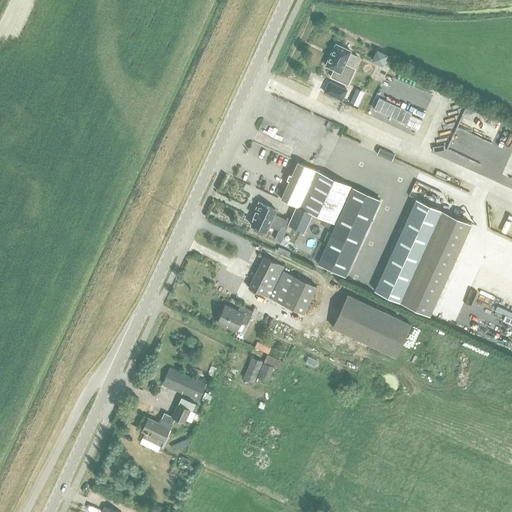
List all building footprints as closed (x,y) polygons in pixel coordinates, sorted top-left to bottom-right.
[(326,65),(334,69),(331,77),(348,84),(355,69),(345,64),(351,51),(336,44),(326,65)] [(383,66),(388,55),(376,50),(371,60),(383,66)] [(347,90),(328,81),(324,92),(342,100),(347,90)] [(352,97),(350,101),(357,105),(360,100),(352,97)] [(302,208),(312,213),(336,224),(318,263),(345,276),(380,199),(298,161),(292,175),(289,174),(287,179),(290,180),(281,199),(292,204),(297,206),(302,208)] [(374,290),(407,305),(429,316),(472,224),(449,214),(416,199),(374,290)] [(288,224),(290,221),(274,214),(276,210),(259,202),(255,211),(257,211),(251,225),(266,232),(269,226),(279,231),(282,225),(287,228),(288,224)] [(288,224),(304,231),(312,213),(302,208),(297,206),(290,221),(288,224)] [(258,256),(263,258),(248,287),(269,297),(281,304),(282,304),(303,315),(315,288),(294,277),(282,271),(284,266),(264,256),(264,255),(259,253),(258,256)] [(346,297),(331,330),(395,359),(410,325),(346,297)] [(240,304),(237,309),(225,303),(216,320),(234,329),(239,320),(246,324),(253,310),(240,304)] [(257,342),(254,348),(268,354),(270,348),(257,342)] [(266,355),(255,382),(266,386),(273,368),(280,371),(283,362),(274,358),(276,355),(269,352),(268,355),(266,355)] [(243,377),(254,382),(262,361),(252,356),(243,377)] [(162,383),(199,400),(207,383),(169,366),(162,383)] [(152,371),(149,381),(153,383),(157,373),(152,371)] [(206,389),(203,397),(211,400),(214,392),(206,389)] [(196,404),(181,397),(178,403),(193,410),(196,404)] [(164,440),(170,426),(172,423),(173,424),(175,418),(185,422),(190,409),(178,404),(172,416),(164,412),(159,423),(148,418),(142,430),(164,440)]
